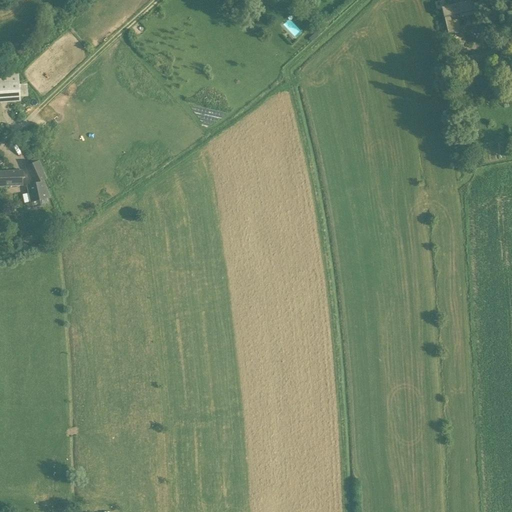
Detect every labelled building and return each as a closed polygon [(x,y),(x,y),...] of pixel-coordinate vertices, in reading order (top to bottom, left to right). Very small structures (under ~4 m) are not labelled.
[(452,0),(454,6),(442,8),(449,35),(462,32),(457,14),(469,11),(466,0),(452,0)] [(0,103),(20,103),(18,72),(0,73),(0,103)] [(29,147),(34,143),(29,136),(24,140),(29,147)] [(35,167),(28,171),(34,183),(36,187),(28,188),(31,202),(49,198),(42,180),(35,167)] [(0,186),(22,186),(22,171),(0,171),(0,186)]
